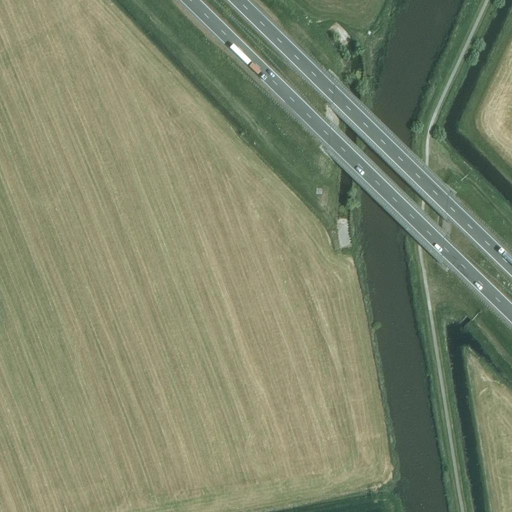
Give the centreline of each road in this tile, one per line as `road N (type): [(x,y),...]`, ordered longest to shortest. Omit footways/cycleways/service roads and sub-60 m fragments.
road 1 (trunk): [(190,0),(511,313)]
road 2 (trunk): [(511,267),(238,0)]
road 3 (track): [(328,20),(348,41),(356,66),(346,247)]
